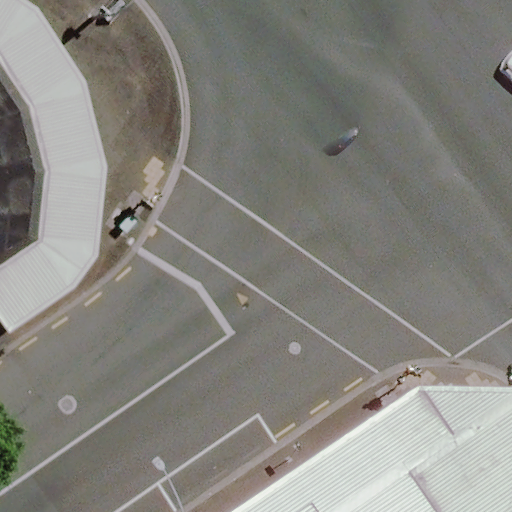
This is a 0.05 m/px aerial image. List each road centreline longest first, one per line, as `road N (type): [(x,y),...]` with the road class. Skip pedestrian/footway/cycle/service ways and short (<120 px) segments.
road 1 (residential): [(511,155),(0,496)]
road 2 (secondary): [(511,78),(391,0)]
